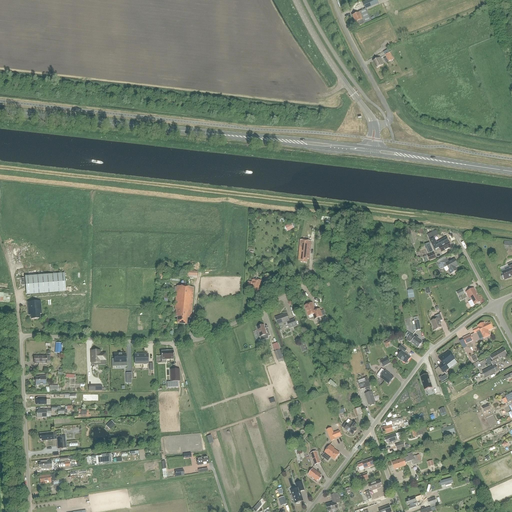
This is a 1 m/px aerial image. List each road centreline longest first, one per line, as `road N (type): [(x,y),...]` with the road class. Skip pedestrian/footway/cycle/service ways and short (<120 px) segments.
road 1 (track): [(0,169),(511,235)]
road 2 (residential): [(29,511),(19,337),(200,341),(304,284),(311,268)]
road 3 (secondary): [(371,151),(0,110)]
road 4 (unclassified): [(372,125),(295,0)]
road 5 (secondary): [(511,172),(371,151)]
road 6 (residential): [(387,122),(333,0)]
